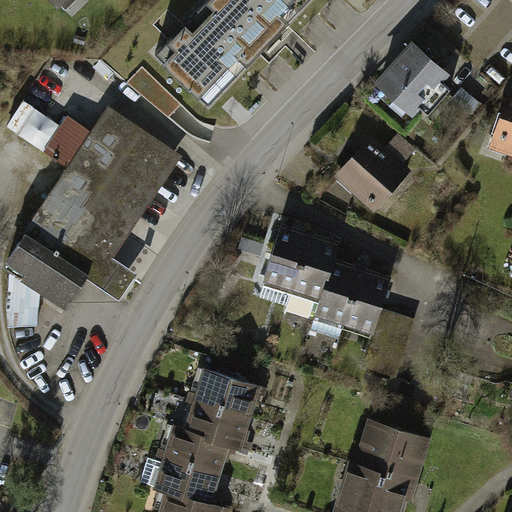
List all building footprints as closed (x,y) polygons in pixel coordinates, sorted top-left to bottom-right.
[(62,0),(74,12),(85,0),(62,0)] [(224,0),(166,60),(210,102),(309,0),(224,0)] [(449,75),(412,44),(377,85),(414,116),(449,75)] [(111,108),(10,254),(26,266),(23,271),(67,302),(172,149),(111,108)] [(379,152),(351,185),(388,217),(417,184),(379,152)] [(271,279),(305,290),(321,240),(287,229),(271,279)] [(354,251),(321,240),(305,290),(338,301),(346,274),(354,251)] [(329,329),(357,338),(375,284),(346,274),(338,301),(329,329)] [(404,293),(375,284),(357,338),(386,347),(404,293)] [(452,401),(465,405),(473,379),(453,373),(445,399),(452,401)] [(217,381),(208,412),(262,429),(271,397),(217,381)] [(253,458),(262,429),(208,412),(199,442),(244,455),(253,458)] [(418,511),(437,444),(376,428),(353,511),(418,511)] [(184,438),(176,469),(235,485),(244,455),(199,442),(184,438)] [(210,511),(227,511),(235,485),(176,469),(167,500),(175,502),(210,511)] [(210,511),(175,502),(172,511),(210,511)]
